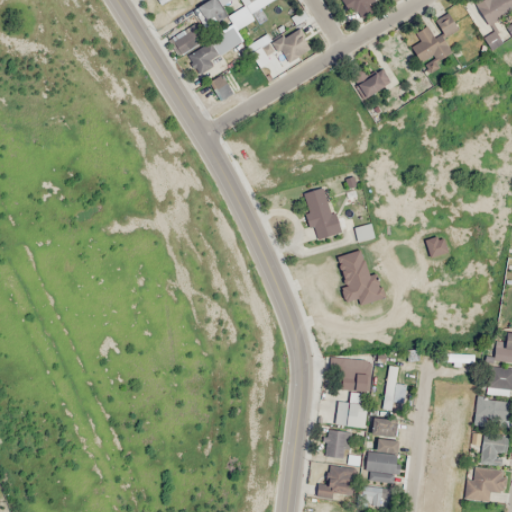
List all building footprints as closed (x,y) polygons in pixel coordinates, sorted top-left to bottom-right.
[(205,0),(196,5),(207,24),(225,14),(228,21),(248,10),(245,5),(252,0),(205,0)] [(511,0),(479,0),(475,2),(486,24),(511,11),(511,0)] [(451,54),(448,45),(457,41),(454,32),(460,31),(455,18),(463,15),(460,7),(434,16),(441,34),(430,38),(426,27),(414,32),(418,42),(412,44),(419,65),(451,54)] [(197,47),(193,22),(169,26),(174,51),(197,47)] [(211,64),(209,60),(240,41),(232,27),(186,54),(197,73),(211,64)] [(324,187),(302,193),(314,239),(336,233),(324,187)] [(349,402),(338,400),(332,421),(360,429),(367,404),(350,399),(349,402)] [(506,401),(481,401),(481,418),(506,418),(506,401)] [(371,434),(395,434),(395,418),(371,418),(371,434)] [(351,431),(325,431),(325,457),(350,457),(351,431)] [(495,431),(481,431),(481,457),(495,457),(495,431)] [(395,483),(395,439),(375,439),(375,451),(365,451),(365,483),(395,483)] [(315,495),(352,500),(357,468),(328,464),(325,484),(317,483),(315,495)] [(503,471),(470,466),(466,498),(489,501),(490,491),(500,492),(503,471)] [(389,501),(386,485),(362,489),(365,505),(389,501)]
